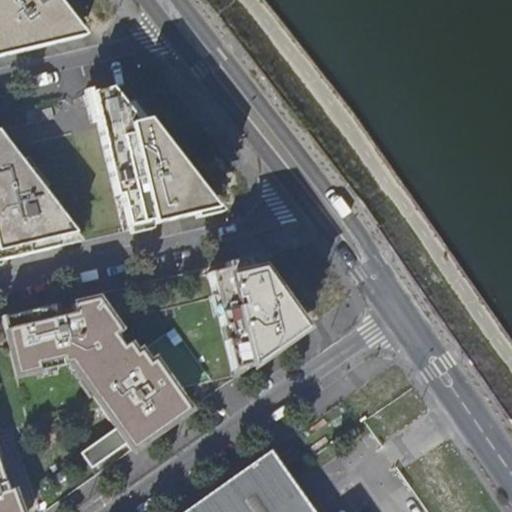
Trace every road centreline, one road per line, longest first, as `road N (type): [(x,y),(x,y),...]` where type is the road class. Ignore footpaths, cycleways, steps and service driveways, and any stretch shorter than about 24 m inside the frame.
road 1 (residential): [(117,511),(404,313)]
road 2 (residential): [(325,207),(0,286)]
road 3 (secondary): [(325,207),(189,28)]
road 4 (residential): [(0,79),(189,28)]
road 5 (secondary): [(511,469),(404,313)]
road 6 (secondary): [(404,313),(325,207)]
